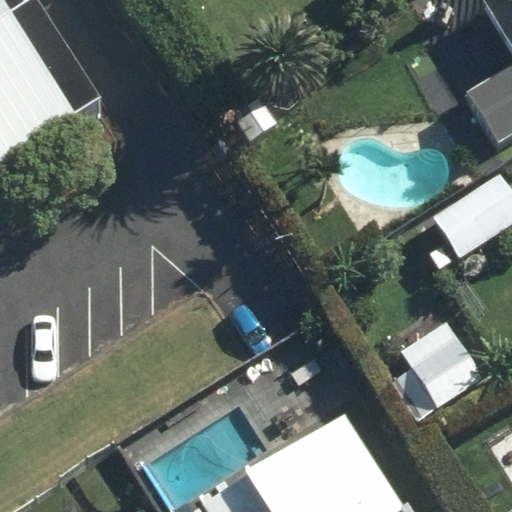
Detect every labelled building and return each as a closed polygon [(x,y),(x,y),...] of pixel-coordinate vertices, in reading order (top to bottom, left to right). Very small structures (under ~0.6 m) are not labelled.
[(455,105),(492,162),(511,149),(511,0),(471,0),(480,13),(471,19),(506,72),(455,105)] [(0,233),(87,180),(0,39),(0,233)] [(420,261),(437,284),(511,228),(511,196),(499,179),(426,233),(437,248),(420,261)] [(440,336),(394,368),(402,381),(386,392),(416,435),(479,390),(440,336)] [(222,511),(392,511),(343,435),(222,511)]
